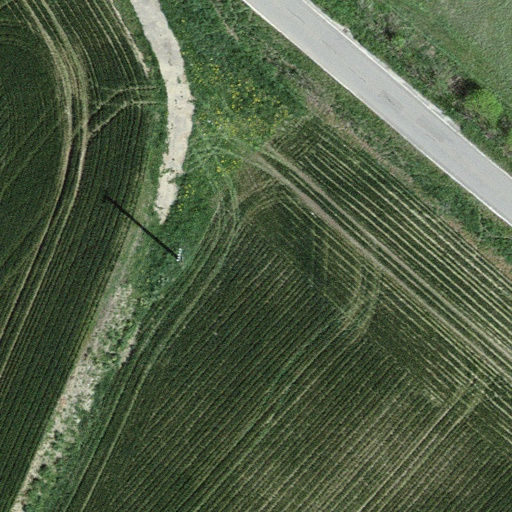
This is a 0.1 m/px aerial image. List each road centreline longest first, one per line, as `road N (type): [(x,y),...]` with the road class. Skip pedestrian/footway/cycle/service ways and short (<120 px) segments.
road 1 (track): [(23,511),(153,240),(174,161),(182,117),(170,52),(143,0)]
road 2 (unclassified): [(275,0),(511,200)]
